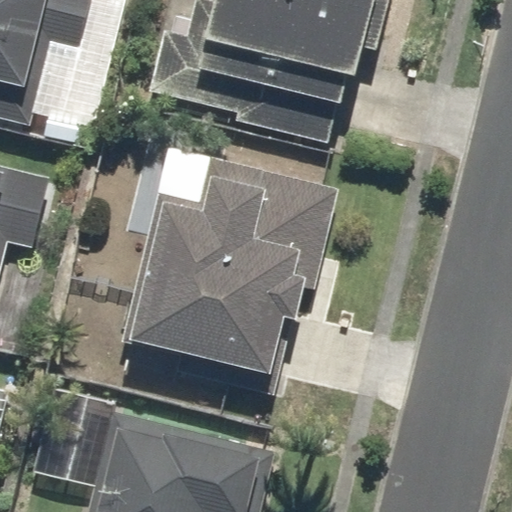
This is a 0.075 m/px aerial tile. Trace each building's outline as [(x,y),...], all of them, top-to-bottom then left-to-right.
[(0,0),(0,127),(57,140),(88,0),(0,0)] [(370,0),(209,0),(200,34),(165,24),(142,107),(327,158),(370,0)] [(333,192),(149,146),(127,233),(147,238),(117,358),(262,394),(280,320),(300,325),(333,192)] [(0,240),(33,248),(49,182),(0,170),(0,240)] [(242,511),(258,448),(130,417),(100,410),(76,511),(242,511)]
